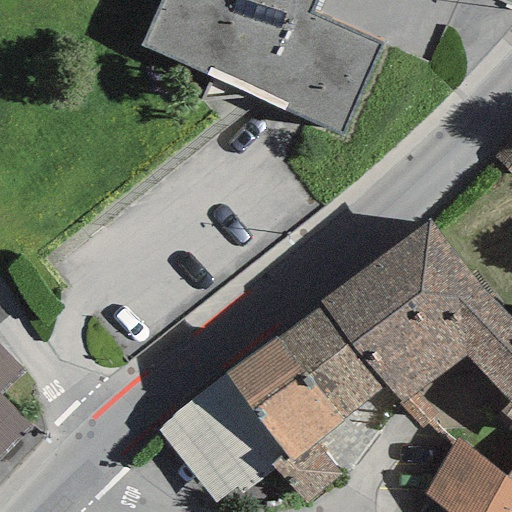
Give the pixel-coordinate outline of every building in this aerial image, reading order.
[(160,0),(140,46),(344,134),(383,45),(310,14),(312,11),(317,0),(160,0)] [(429,220),(319,302),(323,305),(386,386),(401,403),(465,356),(508,403),(499,412),(511,423),(511,321),(476,284),(429,220)] [(386,386),(323,305),(278,339),(275,336),(224,375),(284,452),(291,460),(315,441),(386,386)] [(0,391),(25,372),(0,345),(0,458),(29,428),(0,396),(0,391)] [(284,452),(224,375),(158,431),(214,503),(236,487),(241,494),(274,469),(271,464),(284,452)] [(511,511),(511,467),(505,477),(456,438),(424,495),(445,511),(511,511)] [(341,475),(315,441),(291,460),(284,452),(271,464),(274,469),(305,505),(341,475)]
